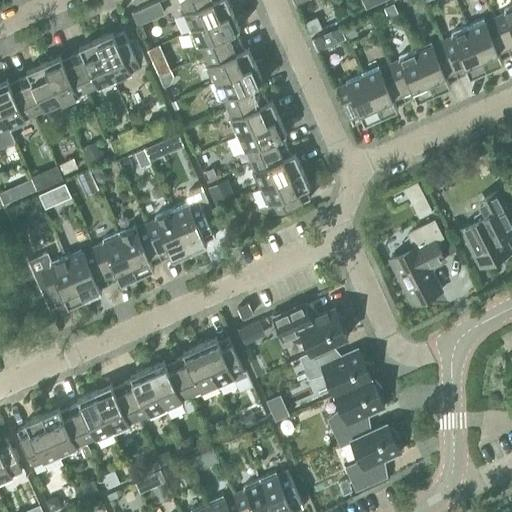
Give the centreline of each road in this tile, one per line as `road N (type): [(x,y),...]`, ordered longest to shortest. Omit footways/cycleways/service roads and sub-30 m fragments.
road 1 (residential): [(0,387),(342,238)]
road 2 (residential): [(353,171),(274,0)]
road 3 (residential): [(455,346),(417,355),(397,349),(342,238)]
road 4 (residential): [(511,98),(353,171)]
road 5 (unclassified): [(456,485),(455,346)]
